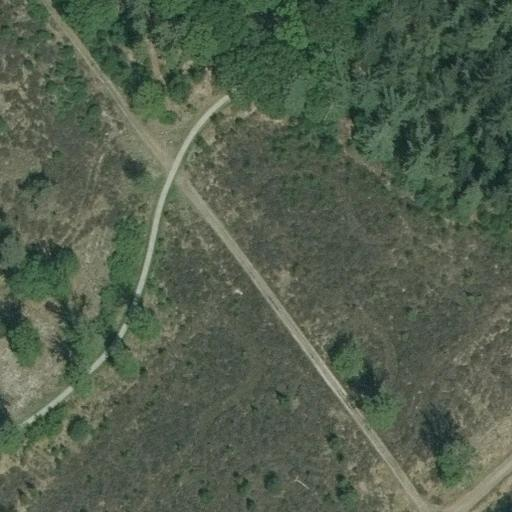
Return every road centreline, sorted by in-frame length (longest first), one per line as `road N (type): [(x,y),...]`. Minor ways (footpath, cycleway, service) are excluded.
road 1 (unknown): [(175,162),(430,511)]
road 2 (unknown): [(175,162),(129,172),(77,235),(0,288)]
